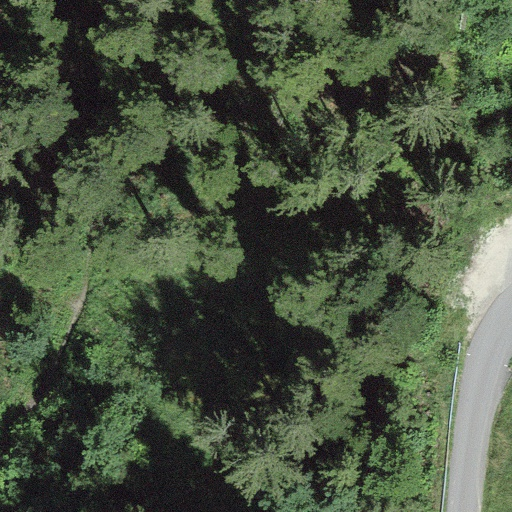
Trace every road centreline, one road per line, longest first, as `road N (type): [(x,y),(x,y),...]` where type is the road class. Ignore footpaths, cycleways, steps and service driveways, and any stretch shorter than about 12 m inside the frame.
road 1 (track): [(75,0),(78,228),(50,343),(0,433)]
road 2 (unclassified): [(462,511),(471,412),(486,361),(511,315)]
